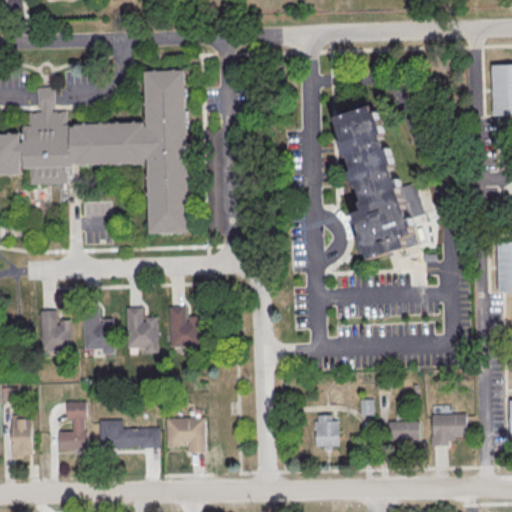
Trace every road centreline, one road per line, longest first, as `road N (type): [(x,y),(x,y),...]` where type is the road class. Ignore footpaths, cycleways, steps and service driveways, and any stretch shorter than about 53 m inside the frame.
road 1 (residential): [(511,28),(0,44)]
road 2 (residential): [(511,484),(0,496)]
road 3 (residential): [(229,265),(251,272),(260,285),(268,490)]
road 4 (residential): [(0,274),(229,265)]
